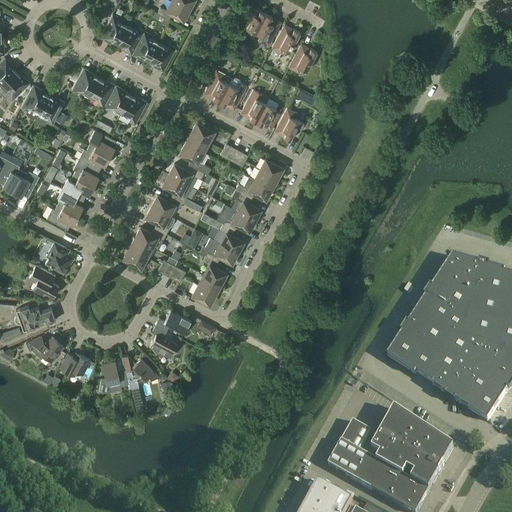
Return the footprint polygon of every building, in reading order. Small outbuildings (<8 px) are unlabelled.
[(189,9),(172,0),(171,0),(167,9),(160,7),(157,12),(160,14),(168,18),(171,13),(183,19),(189,9)] [(172,0),(189,9),(193,0),(172,0)] [(246,28),(256,33),(266,14),(260,10),(258,13),(249,8),(237,30),(243,33),(246,28)] [(117,43),(126,25),(116,20),(118,17),(112,14),(100,36),(106,39),(107,38),(117,43)] [(272,17),(266,14),(256,33),(261,36),(258,41),(268,46),(280,25),(271,20),(272,17)] [(126,50),(132,53),(144,31),(138,28),(136,31),(126,25),(117,43),(127,48),(126,50)] [(281,53),(282,54),(285,48),(290,51),(294,42),(296,44),(299,39),(297,38),(300,32),(293,29),(292,31),(283,26),(271,48),(273,49),(271,52),(271,54),(272,56),(275,57),(277,57),(279,56),(281,53)] [(139,55),(149,60),(158,42),(148,37),(150,34),(144,31),(132,53),(138,56),(139,55)] [(168,48),(158,42),(149,60),(159,65),(158,67),(164,70),(176,48),(170,45),(168,48)] [(300,45),(288,67),(299,73),(302,68),(307,70),(311,62),(313,63),(316,58),(314,57),(317,51),(310,48),(309,50),(300,45)] [(0,86),(16,71),(8,63),(9,62),(4,57),(0,61),(0,86)] [(273,67),(264,62),(261,68),(270,73),(273,67)] [(88,97),(98,78),(88,73),(89,71),(83,68),(71,90),(77,93),(78,92),(88,97)] [(212,99),(219,102),(229,83),(231,78),(232,78),(216,69),(205,91),(214,96),(212,99)] [(16,71),(2,85),(10,94),(8,97),(12,101),(30,83),(25,78),(24,79),(16,71)] [(97,104),(103,107),(115,85),(109,82),(108,83),(98,78),(88,97),(98,102),(97,104)] [(229,83),(219,102),(225,105),(226,103),(235,108),(247,86),(241,83),(241,81),(240,80),(238,79),(236,78),(233,78),(231,78),(229,83)] [(28,107),(38,112),(48,95),(38,89),(39,88),(33,84),(21,107),(27,110),(28,107)] [(110,109),(120,114),(130,95),(120,90),(121,88),(115,85),(103,107),(109,110),(110,109)] [(249,118),(255,122),(269,97),(253,89),(241,111),(251,116),(249,118)] [(316,98),(308,94),(304,101),(312,105),(316,98)] [(48,95),(38,112),(48,118),(47,121),(53,124),(65,102),(59,98),(58,100),(48,95)] [(140,100),(130,95),(120,114),(130,119),(129,121),(135,124),(147,102),(141,99),(140,100)] [(269,97),(255,122),(262,125),(263,123),(272,127),(280,114),(274,111),(279,102),(269,97)] [(12,114),(17,109),(13,105),(8,110),(12,114)] [(295,130),(297,127),(301,129),(304,124),(300,122),(300,121),(295,118),(298,113),(287,107),(275,129),(285,134),(283,137),(290,140),(293,134),(295,135),(297,131),(295,130)] [(61,112),(56,121),(63,125),(68,116),(61,112)] [(13,122),(9,129),(14,131),(18,124),(13,122)] [(197,122),(191,132),(208,141),(214,131),(197,122)] [(91,141),(89,145),(110,156),(115,147),(112,146),(115,140),(94,129),(89,139),(91,141)] [(191,132),(186,142),(203,151),(208,141),(191,132)] [(52,146),(57,148),(61,141),(56,138),(52,146)] [(208,154),(203,151),(186,142),(180,153),(192,159),(189,164),(203,172),(207,174),(210,168),(203,164),(208,154)] [(225,157),(231,147),(226,144),(220,154),(225,157)] [(104,166),(110,156),(89,145),(86,150),(84,149),(78,159),(99,170),(102,165),(104,166)] [(225,157),(231,160),(237,149),(231,147),(225,157)] [(65,152),(60,149),(57,155),(62,158),(65,152)] [(236,163),(242,152),(237,149),(231,160),(236,163)] [(248,155),(242,152),(236,163),(242,166),(248,155)] [(0,177),(9,160),(0,154),(0,177)] [(265,158),(260,169),(276,178),(282,167),(265,158)] [(75,170),(73,175),(94,186),(99,177),(96,175),(99,170),(78,159),(73,169),(75,170)] [(2,186),(12,191),(23,170),(18,168),(20,166),(9,160),(0,177),(0,182),(4,184),(2,186)] [(174,163),(169,174),(191,186),(196,176),(200,178),(203,172),(189,164),(186,170),(174,163)] [(254,179),(271,188),(276,178),(260,169),(254,179)] [(23,170),(12,191),(21,196),(23,194),(28,197),(39,176),(29,170),(28,173),(23,170)] [(175,191),(172,196),(183,202),(187,196),(186,196),(191,186),(169,174),(163,184),(175,191)] [(68,178),(62,188),(83,200),(86,194),(89,195),(94,186),(73,175),(70,179),(68,178)] [(265,199),(271,188),(254,179),(249,176),(243,186),(238,183),(235,189),(251,198),(254,192),(265,199)] [(228,186),(225,191),(230,194),(233,189),(228,186)] [(214,190),(209,187),(206,194),(211,196),(214,190)] [(59,200),(57,204),(78,216),(83,206),(81,205),(83,200),(62,188),(57,199),(59,200)] [(260,209),(248,203),(251,198),(235,189),(232,195),(242,201),(237,211),(254,220),(260,209)] [(157,195),(152,206),(169,215),(174,205),(180,208),(183,202),(172,196),(169,202),(157,195)] [(200,211),(204,205),(187,196),(184,202),(200,211)] [(78,216),(57,204),(55,209),(52,208),(46,218),(67,229),(70,224),(73,225),(78,216)] [(158,223),(155,228),(166,234),(169,228),(174,218),(169,215),(152,206),(146,216),(158,223)] [(231,207),(223,223),(234,229),(237,224),(248,230),(254,220),(237,211),(231,207)] [(203,220),(211,224),(214,219),(206,214),(203,220)] [(220,229),(214,239),(220,242),(237,251),(243,241),(231,235),(234,229),(223,223),(220,229)] [(163,240),(166,234),(155,228),(152,233),(140,227),(135,237),(152,246),(157,249),(162,240),(163,240)] [(194,229),(186,244),(194,249),(202,234),(194,229)] [(146,256),(152,246),(135,237),(129,247),(146,256)] [(201,253),(206,255),(217,261),(220,256),(232,262),(237,251),(220,242),(211,237),(205,249),(203,248),(201,253)] [(49,257),(45,263),(63,272),(67,266),(68,267),(73,259),(62,253),(65,247),(54,241),(47,255),(49,257)] [(141,267),(146,256),(129,247),(124,258),(141,267)] [(203,260),(208,264),(203,274),(220,283),(226,273),(214,266),(217,261),(206,255),(203,260)] [(505,271),(480,264),(453,256),(387,357),(415,375),(417,373),(434,384),(433,386),(488,422),(511,384),(511,275),(505,274),(505,271)] [(158,270),(164,273),(169,262),(167,261),(164,259),(158,270)] [(174,265),(169,262),(164,273),(169,276),(175,265),(174,265)] [(36,265),(29,278),(36,282),(32,289),(44,295),(45,291),(53,296),(59,286),(51,282),(55,275),(36,265)] [(169,276),(175,279),(180,268),(175,265),(169,276)] [(186,271),(180,268),(175,279),(180,282),(186,271)] [(203,274),(198,284),(215,293),(220,283),(203,274)] [(209,304),(215,293),(198,284),(192,295),(209,304)] [(28,305),(16,310),(23,331),(55,320),(51,308),(40,312),(38,307),(30,310),(28,305)] [(159,317),(154,326),(165,331),(167,327),(183,335),(191,320),(170,309),(165,320),(159,317)] [(204,330),(211,334),(215,327),(208,323),(204,330)] [(165,331),(154,326),(151,332),(156,335),(149,348),(153,350),(152,351),(161,361),(165,357),(171,360),(177,347),(161,338),(165,331)] [(54,355),(63,346),(53,336),(45,345),(41,336),(26,343),(30,351),(32,349),(42,359),(44,356),(51,362),(56,357),(54,355)] [(68,354),(60,368),(70,373),(77,371),(82,374),(90,360),(80,355),(73,357),(68,354)] [(121,356),(124,368),(125,371),(131,370),(133,379),(147,375),(151,379),(159,377),(141,358),(135,363),(132,360),(129,360),(128,355),(121,356)] [(128,385),(125,371),(124,368),(117,370),(115,359),(102,362),(105,377),(101,378),(99,392),(101,392),(103,392),(104,392),(106,392),(108,392),(110,391),(112,391),(111,388),(128,385)] [(178,376),(175,373),(170,374),(167,377),(173,382),(178,376)] [(170,381),(162,383),(165,393),(172,392),(170,381)] [(131,388),(137,412),(144,410),(138,386),(131,388)] [(80,400),(86,402),(89,394),(83,392),(80,400)] [(392,413),(371,451),(380,456),(377,462),(403,477),(407,469),(415,474),(415,476),(411,482),(429,491),(432,486),(454,448),(401,418),(392,413)] [(342,442),(329,466),(410,511),(417,511),(429,491),(411,482),(403,477),(377,462),(359,452),(362,446),(369,435),(370,432),(353,422),(351,426),(345,437),(342,442)] [(346,511),(352,501),(318,482),(301,511),(346,511)]
